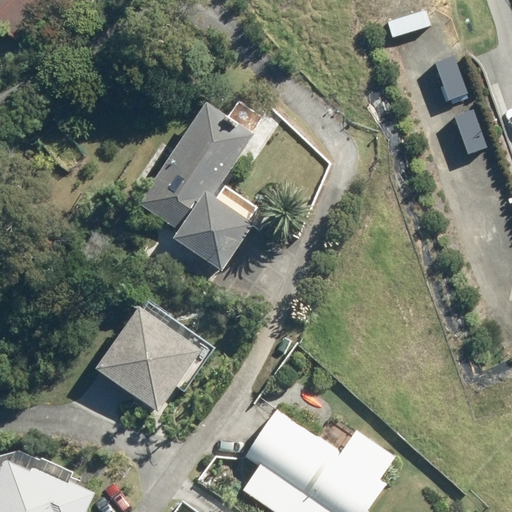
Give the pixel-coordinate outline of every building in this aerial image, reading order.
[(65,0),(0,0),(0,8),(24,36),(65,0)] [(222,190),(262,130),(214,98),(144,202),(186,230),(184,234),(234,267),(266,219),(222,190)] [(151,303),(106,365),(167,409),(212,347),(151,303)] [(264,470),(248,493),(274,511),(375,511),(392,488),(384,482),(399,460),(360,433),(344,456),(280,412),(248,458),(264,470)] [(41,467),(15,454),(0,483),(0,511),(92,511),(103,491),(44,461),(41,467)]
